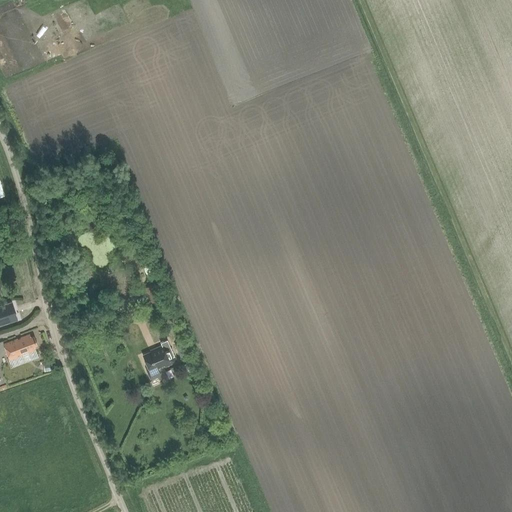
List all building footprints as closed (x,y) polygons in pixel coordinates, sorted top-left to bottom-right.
[(149,268),(144,270),(148,281),(153,279),(149,268)] [(156,283),(145,288),(151,303),(163,298),(156,283)] [(163,298),(151,303),(159,320),(170,315),(163,298)] [(6,306),(0,307),(0,324),(11,321),(6,306)] [(31,339),(30,335),(3,345),(8,360),(35,350),(34,347),(37,346),(34,338),(31,339)] [(167,340),(160,343),(161,346),(162,345),(165,351),(170,349),(167,340)] [(161,346),(154,349),(155,351),(143,356),(147,368),(145,369),(149,378),(159,374),(156,367),(165,364),(165,366),(175,362),(170,349),(165,351),(162,345),(161,346)] [(182,345),(176,348),(180,358),(186,356),(182,345)] [(52,363),(43,364),(44,371),(53,370),(52,363)]
